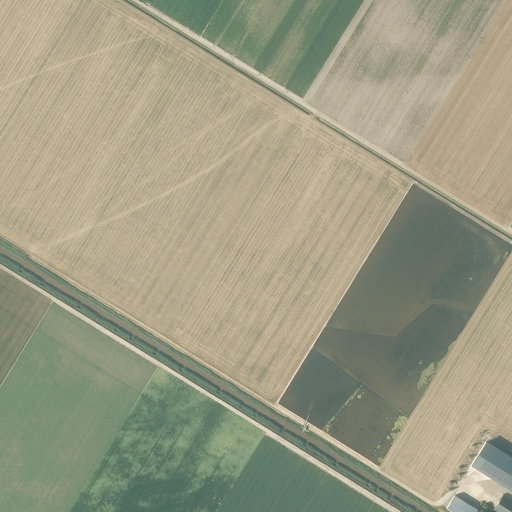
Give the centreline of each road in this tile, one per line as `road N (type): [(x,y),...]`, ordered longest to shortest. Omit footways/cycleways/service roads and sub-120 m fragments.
road 1 (track): [(470,470),(445,501),(430,503),(0,235)]
road 2 (track): [(395,511),(0,265)]
road 3 (track): [(115,0),(511,244)]
road 4 (track): [(511,233),(132,0)]
